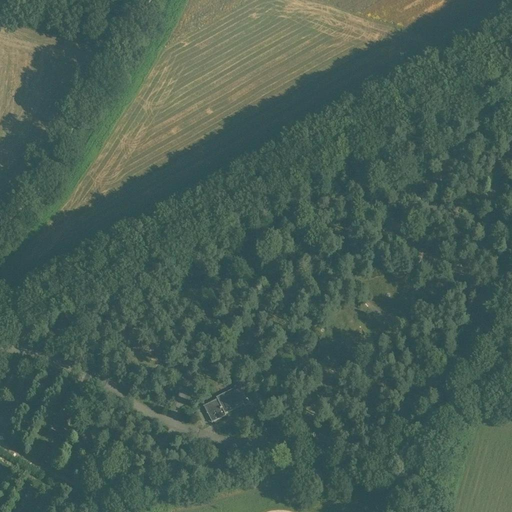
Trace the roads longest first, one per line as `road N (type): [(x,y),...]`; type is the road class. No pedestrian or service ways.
road 1 (track): [(148,0),(43,181),(0,226)]
road 2 (track): [(106,511),(80,372),(23,347),(0,315)]
